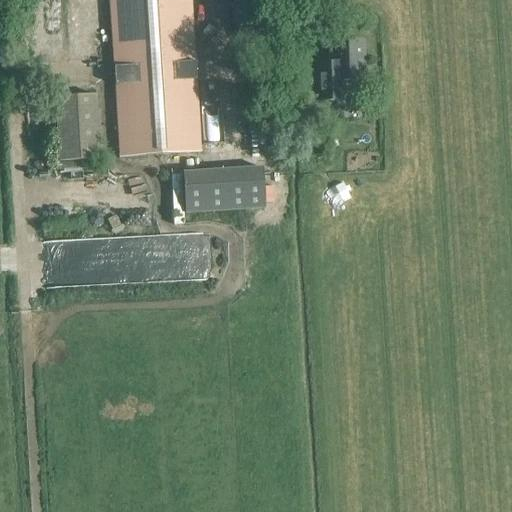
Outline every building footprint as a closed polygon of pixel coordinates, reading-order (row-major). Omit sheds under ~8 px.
[(201,153),(191,0),(108,0),(119,158),(201,153)] [(267,24),(265,0),(231,0),(234,26),(267,24)] [(365,81),(363,44),(358,44),(355,41),(331,42),(332,76),(318,77),(319,102),(344,101),(344,86),(348,81),(365,81)] [(100,160),(96,96),(55,98),(59,163),(100,160)] [(313,114),(312,100),(302,100),(302,115),(313,114)] [(184,212),(266,209),(265,168),(183,170),(184,212)] [(107,186),(108,212),(168,211),(167,185),(107,186)]
